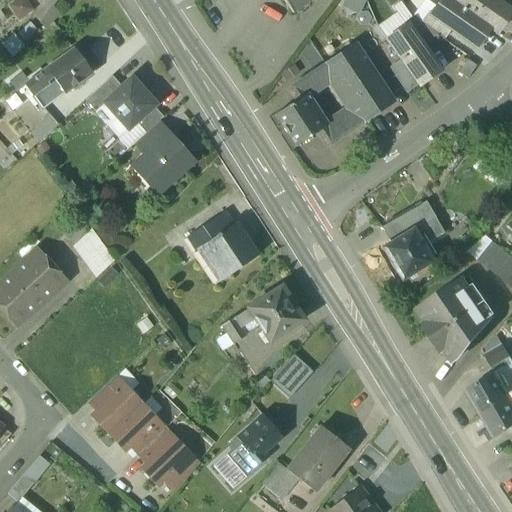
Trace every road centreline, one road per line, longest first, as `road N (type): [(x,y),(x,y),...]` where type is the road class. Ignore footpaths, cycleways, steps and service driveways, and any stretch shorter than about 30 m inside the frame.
road 1 (secondary): [(478,511),(300,219)]
road 2 (secondary): [(300,219),(155,0)]
road 3 (residential): [(300,219),(479,98)]
road 4 (residential): [(48,413),(157,507)]
